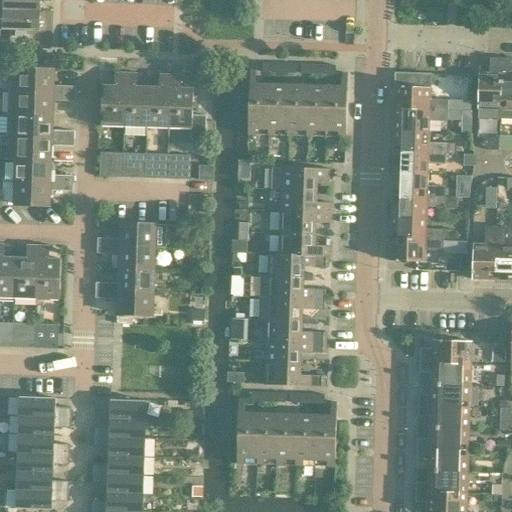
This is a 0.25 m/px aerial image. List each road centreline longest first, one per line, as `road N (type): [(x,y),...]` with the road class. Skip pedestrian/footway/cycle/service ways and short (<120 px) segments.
road 1 (residential): [(369,297),(376,34)]
road 2 (residential): [(381,511),(388,374),(369,297)]
road 3 (residential): [(0,366),(81,367),(83,235)]
road 4 (residential): [(83,235),(90,76)]
road 5 (residential): [(511,301),(369,297)]
road 6 (residential): [(376,34),(511,43)]
